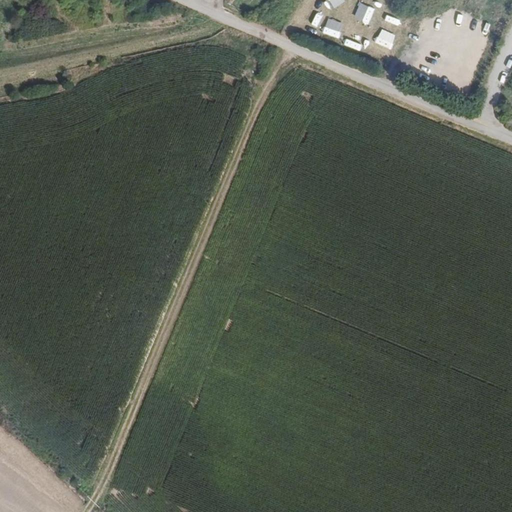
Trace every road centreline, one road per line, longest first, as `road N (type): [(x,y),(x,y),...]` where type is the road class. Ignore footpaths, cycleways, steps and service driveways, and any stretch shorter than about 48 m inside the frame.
road 1 (track): [(298,48),(263,101),(86,511)]
road 2 (residential): [(511,137),(203,7)]
